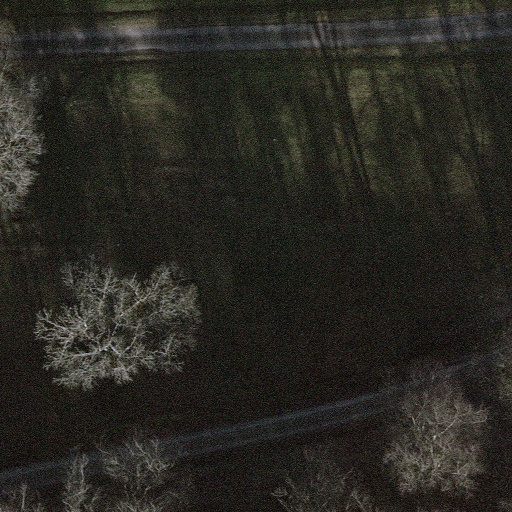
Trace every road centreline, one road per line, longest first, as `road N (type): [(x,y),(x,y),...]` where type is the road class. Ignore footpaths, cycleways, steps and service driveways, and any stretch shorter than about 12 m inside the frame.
road 1 (track): [(0,485),(253,435),(511,337)]
road 2 (unclassified): [(0,44),(400,33),(511,22)]
